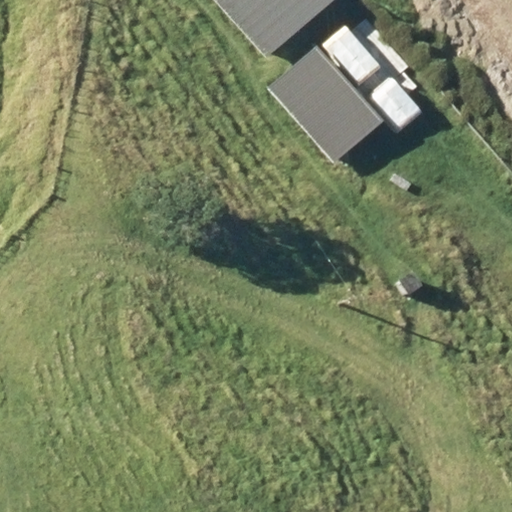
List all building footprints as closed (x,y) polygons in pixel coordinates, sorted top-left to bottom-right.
[(199,0),(246,52),(305,0),(199,0)] [(335,22),(310,44),(347,86),(372,64),(335,22)] [(296,51),(256,85),(316,156),(356,121),(296,51)] [(410,110),(378,77),(355,99),(387,132),(410,110)] [(393,272),(384,280),(395,293),(405,285),(393,272)]
